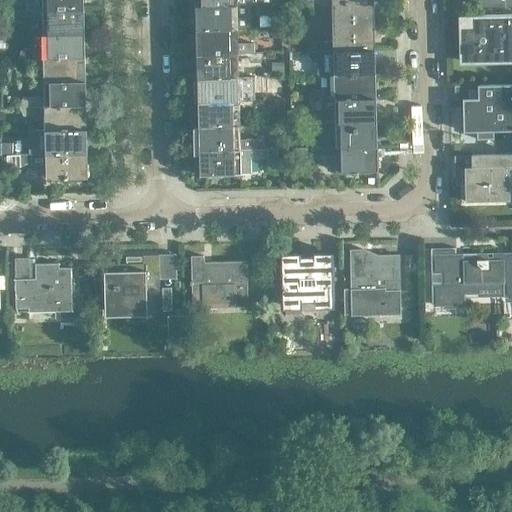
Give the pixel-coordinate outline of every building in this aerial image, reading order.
[(84,9),(83,0),(43,0),(43,8),(34,8),(30,1),(22,1),(19,9),(19,11),(84,9)] [(374,26),(373,2),(308,4),(308,6),(312,13),(321,13),(324,5),(333,5),(334,27),(374,26)] [(238,29),(237,7),(246,7),(250,15),(259,14),(262,7),(262,5),(196,6),(197,30),(238,29)] [(84,33),(84,9),(19,11),(19,13),(22,20),(31,20),(34,12),(43,12),(44,34),(84,33)] [(506,41),(506,28),(511,27),(511,14),(478,15),(478,28),(462,28),(462,61),(501,60),(500,42),(506,41)] [(375,50),(374,26),(334,27),(334,49),(325,49),(321,42),(312,42),(309,50),(309,52),(375,50)] [(238,51),(238,29),(197,30),(197,54),(263,53),(263,51),(259,43),(251,43),(248,51),(238,51)] [(85,57),(84,33),(44,34),(44,56),(35,56),(32,49),(23,49),(20,57),(20,59),(85,57)] [(375,74),(375,50),(309,52),(310,54),(313,61),(322,61),(325,53),(334,53),(335,75),(375,74)] [(239,77),(238,55),(248,55),(251,63),(260,62),(263,55),(263,53),(197,54),(198,78),(239,77)] [(85,81),(85,57),(20,59),(20,61),(23,68),(32,68),(35,60),(44,60),(45,82),(85,81)] [(376,98),(375,74),(335,75),(335,97),(326,97),(322,90),(314,90),(311,98),(311,100),(376,98)] [(239,99),(239,77),(198,78),(199,102),(264,101),(264,99),(261,91),(252,91),(249,99),(239,99)] [(86,105),(85,81),(45,82),(45,96),(24,97),(21,105),(21,107),(86,105)] [(511,114),(511,84),(482,85),(483,98),(463,99),(464,131),(508,130),(508,115),(511,114)] [(376,122),(376,98),(311,100),(311,102),(314,109),(323,109),(326,101),(335,101),(336,123),(376,122)] [(240,125),(239,103),(249,103),(252,111),(261,110),(264,103),(264,101),(199,102),(199,126),(240,125)] [(86,129),(86,105),(21,107),(21,109),(24,116),(33,116),(36,108),(45,108),(46,130),(86,129)] [(377,146),(376,122),(336,123),(336,145),(327,145),(324,138),(315,138),(312,145),(312,147),(377,146)] [(240,147),(240,125),(199,126),(200,150),(265,149),(265,147),(262,139),(253,139),(250,147),(240,147)] [(87,153),(86,129),(46,130),(46,144),(25,145),(22,153),(22,155),(87,153)] [(377,146),(312,147),(292,148),(293,157),(309,157),(309,159),(327,159),(327,157),(337,156),(337,171),(378,170),(377,146)] [(241,174),(241,151),(250,151),(253,159),(262,158),(265,151),(265,149),(200,150),(200,175),(241,174)] [(88,178),(87,153),(22,155),(22,157),(25,164),(34,164),(47,179),(88,178)] [(510,200),(509,168),(511,167),(511,154),(472,155),(472,167),(465,167),(466,201),(510,200)] [(511,297),(511,256),(488,257),(488,253),(463,253),(463,257),(456,257),(456,248),(431,248),(432,273),(450,273),(450,283),(432,283),(432,304),(465,304),(465,289),(504,288),(504,297),(511,297)] [(400,313),(399,255),(365,256),(365,250),(351,250),(352,289),(344,289),(345,313),(352,313),(352,314),(400,313)] [(281,254),(282,304),(334,302),(332,253),(281,254)] [(160,291),(160,287),(156,287),(156,279),(160,279),(159,255),(143,255),(143,258),(142,258),(142,256),(127,256),(127,261),(128,261),(128,264),(103,264),(104,297),(106,297),(106,310),(119,310),(119,312),(128,312),(128,320),(146,320),(146,311),(161,311),(160,307),(163,307),(163,310),(172,310),(171,287),(163,288),(163,290),(160,291)] [(248,307),(247,261),(212,262),(212,265),(205,265),(205,262),(204,256),(191,256),(192,280),(190,280),(190,284),(192,284),(192,307),(204,307),(204,302),(233,301),(233,307),(248,307)] [(72,311),(71,268),(60,268),(59,263),(36,264),(36,271),(29,271),(29,258),(15,258),(16,279),(15,279),(16,308),(54,307),(55,311),(72,311)] [(169,338),(169,314),(151,314),(151,338),(169,338)] [(170,314),(171,343),(186,342),(185,314),(170,314)]
